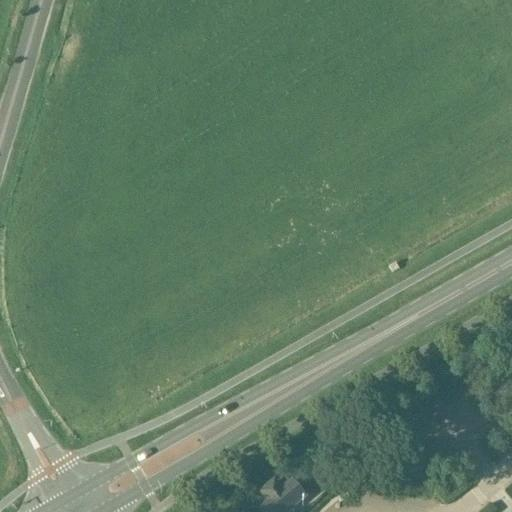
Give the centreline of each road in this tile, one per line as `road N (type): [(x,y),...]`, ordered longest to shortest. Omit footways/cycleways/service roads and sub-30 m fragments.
road 1 (primary): [(406,324),(289,377),(66,500)]
road 2 (primary): [(104,511),(374,351),(406,324)]
road 3 (tertiary): [(0,163),(41,0)]
road 4 (tertiary): [(66,500),(0,384)]
road 5 (primary): [(406,324),(511,264)]
